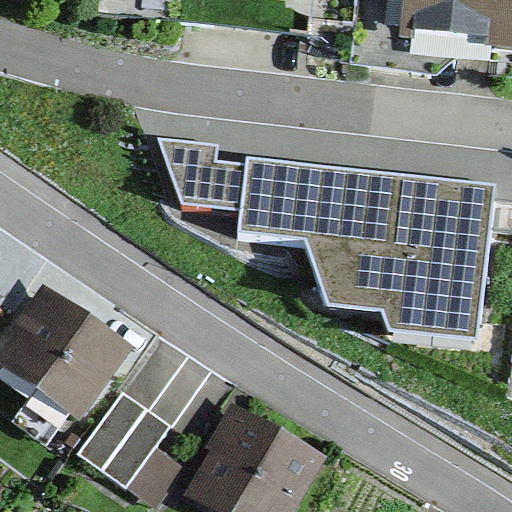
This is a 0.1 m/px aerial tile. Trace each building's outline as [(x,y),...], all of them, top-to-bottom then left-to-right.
[(511,0),(405,0),(400,45),(511,58),(511,0)] [(507,178),(147,148),(174,223),(231,227),(233,250),(299,259),(321,322),(481,354),(507,178)] [(0,308),(9,295),(0,289),(0,308)] [(131,354),(43,292),(21,322),(0,352),(0,377),(77,431),(131,354)] [(149,499),(191,433),(128,392),(85,457),(149,499)] [(301,511),(327,467),(230,413),(213,445),(178,508),(186,511),(301,511)]
